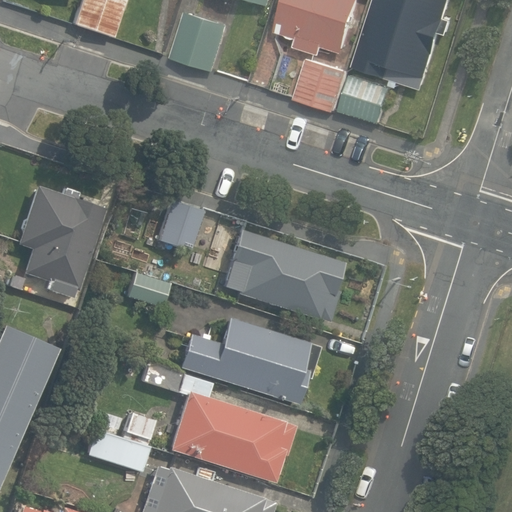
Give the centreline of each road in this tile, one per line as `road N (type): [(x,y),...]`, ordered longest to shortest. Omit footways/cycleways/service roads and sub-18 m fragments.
road 1 (residential): [(472,220),(0,71)]
road 2 (residential): [(382,511),(472,220)]
road 3 (residential): [(472,220),(511,91)]
